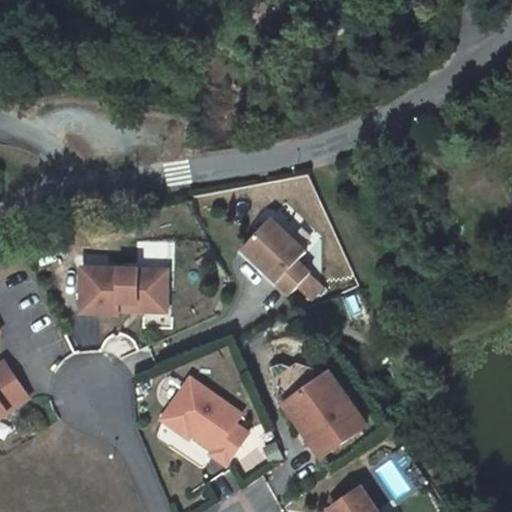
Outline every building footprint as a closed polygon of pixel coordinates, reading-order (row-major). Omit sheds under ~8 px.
[(271,219),(241,249),(288,296),(309,274),(297,262),(306,253),(271,219)] [(160,271),(82,269),(80,313),(117,314),(118,311),(128,311),(128,303),(135,304),(135,311),(165,312),(166,287),(160,287),(160,271)] [(0,419),(6,415),(5,414),(27,400),(3,364),(0,366),(0,419)] [(333,380),(329,374),(316,383),(320,389),(333,380)] [(241,414),(191,379),(162,420),(181,433),(184,429),(190,434),(213,450),(210,454),(225,465),(247,433),(235,424),(241,414)] [(308,443),(319,458),(365,426),(333,380),(320,389),(316,383),(296,397),(293,411),(313,439),(308,443)] [(283,406),(308,443),(313,439),(293,411),(296,397),(283,406)] [(190,434),(184,429),(181,433),(187,438),(190,434)] [(360,490),(329,511),(375,511),(375,510),(360,490)]
